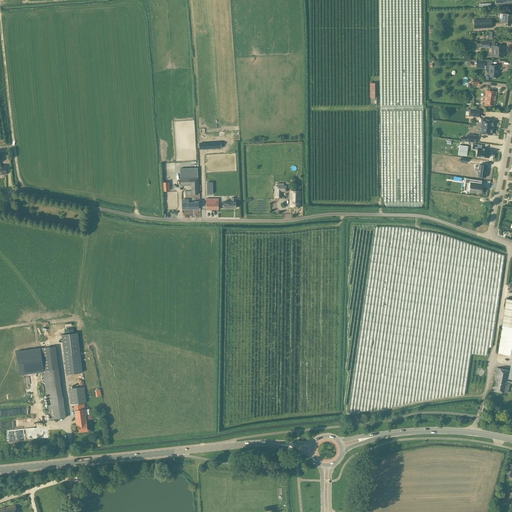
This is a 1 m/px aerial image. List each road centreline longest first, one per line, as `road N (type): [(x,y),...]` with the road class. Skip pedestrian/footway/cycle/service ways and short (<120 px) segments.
road 1 (unclassified): [(489,236),(416,215),(175,220),(25,193),(0,22)]
road 2 (tertiary): [(273,443),(0,470)]
road 3 (tertiary): [(511,439),(446,430),(370,437)]
